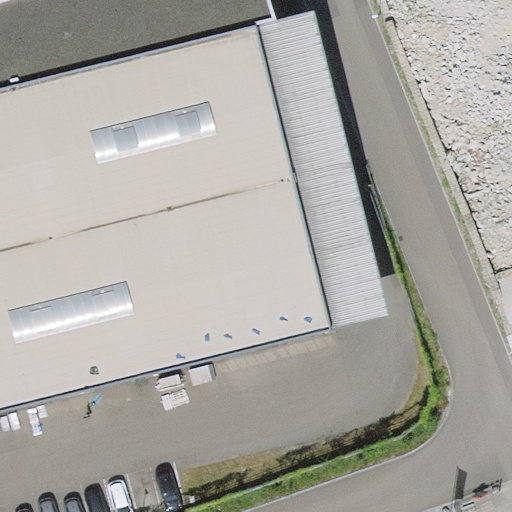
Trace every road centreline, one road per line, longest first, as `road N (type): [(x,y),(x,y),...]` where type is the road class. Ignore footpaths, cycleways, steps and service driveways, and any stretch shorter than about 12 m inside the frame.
road 1 (residential): [(310,511),(448,466),(474,406),(463,315),(335,0)]
road 2 (unknown): [(0,434),(463,315)]
